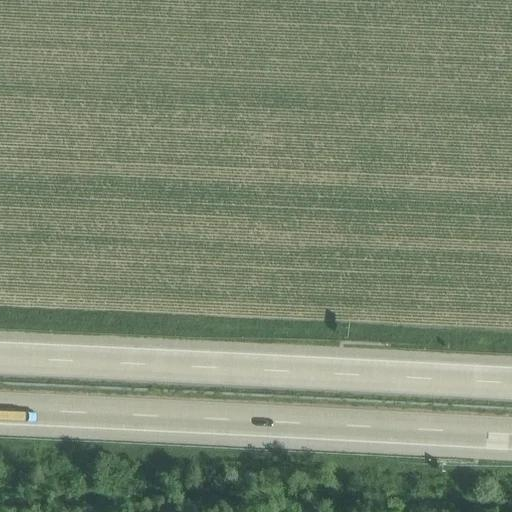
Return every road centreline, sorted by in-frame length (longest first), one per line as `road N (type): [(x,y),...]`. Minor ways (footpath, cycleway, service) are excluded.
road 1 (motorway): [(0,409),(511,437)]
road 2 (motorway): [(511,385),(0,359)]
